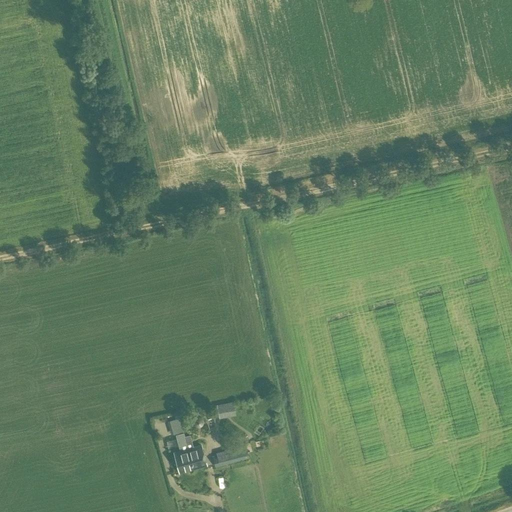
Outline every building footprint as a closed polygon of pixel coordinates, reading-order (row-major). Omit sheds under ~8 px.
[(233,401),(216,404),(219,417),(235,415),(233,401)] [(149,422),(139,423),(139,434),(150,434),(149,422)] [(178,443),(186,441),(183,432),(175,434),(178,443)] [(193,469),(207,465),(207,464),(201,443),(193,446),(190,434),(186,441),(193,469)] [(193,469),(186,441),(178,443),(180,449),(179,449),(173,451),(179,473),(193,469)] [(216,466),(249,457),(245,442),(228,447),(230,451),(213,456),(216,466)]
